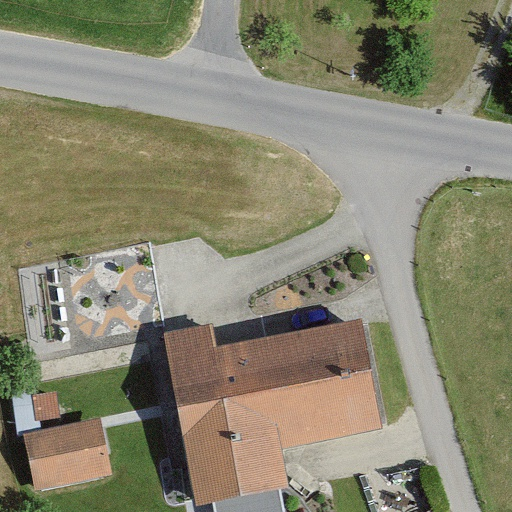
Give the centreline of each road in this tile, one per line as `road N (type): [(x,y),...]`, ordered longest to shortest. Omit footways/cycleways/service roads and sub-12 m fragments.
road 1 (residential): [(377,130),(378,214),(466,511)]
road 2 (unclassified): [(206,93),(0,59)]
road 3 (unclassified): [(377,130),(206,93)]
road 4 (unclassified): [(511,157),(377,130)]
